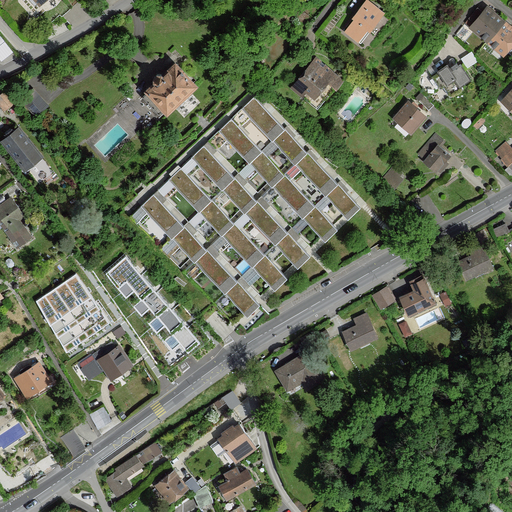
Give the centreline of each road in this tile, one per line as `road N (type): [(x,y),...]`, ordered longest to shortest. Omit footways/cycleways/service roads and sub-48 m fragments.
road 1 (tertiary): [(511,195),(238,351)]
road 2 (tertiary): [(238,351),(85,461)]
road 3 (residential): [(238,351),(268,459),(298,511)]
